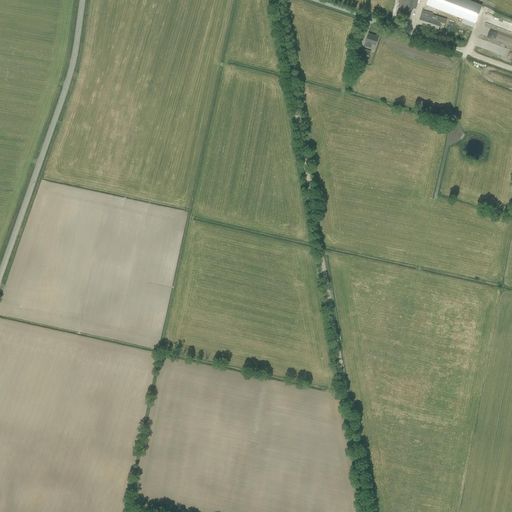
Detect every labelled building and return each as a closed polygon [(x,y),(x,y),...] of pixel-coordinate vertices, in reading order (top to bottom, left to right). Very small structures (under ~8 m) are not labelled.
[(399,0),(396,19),(409,22),(411,8),(415,9),(416,4),(417,0),(399,0)] [(465,0),(428,0),(427,4),(446,12),(445,16),(454,20),(455,16),(463,18),(461,22),(473,27),(475,23),(481,6),(465,0)] [(422,10),(418,24),(438,31),(440,23),(444,25),(446,19),(432,15),(432,14),(422,10)] [(368,34),(367,39),(364,46),(370,48),(371,44),(376,46),(378,37),(368,34)] [(356,56),(355,59),(360,61),(361,58),(367,60),(370,52),(369,51),(359,48),(356,56)]
